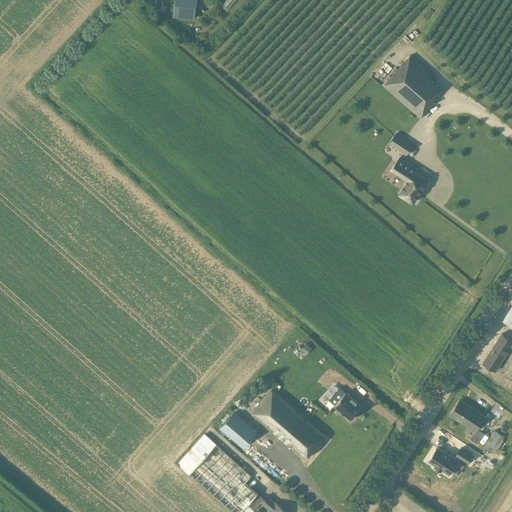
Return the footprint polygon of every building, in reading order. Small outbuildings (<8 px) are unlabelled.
[(176,0),(174,16),(193,18),(196,0),(176,0)] [(384,84),(421,117),(435,102),(433,100),(442,90),(429,78),(433,75),(410,55),(384,84)] [(397,149),(406,155),(413,144),(404,138),(397,149)] [(399,193),(413,202),(429,176),(400,156),(394,166),(410,177),(399,193)] [(511,305),(503,319),(511,324),(511,305)] [(483,363),(495,371),(511,344),(511,340),(501,333),(483,363)] [(252,413),(305,458),(324,435),(272,390),(252,413)] [(346,392),(335,405),(352,419),(363,406),(346,392)] [(459,400),(454,408),(479,424),(484,417),(459,400)] [(479,424),(454,408),(450,414),(475,430),(470,438),(477,443),(484,433),(477,428),(479,424)] [(220,427),(243,447),(256,431),(233,412),(220,427)] [(493,433),(483,447),(494,453),(505,438),(499,434),(494,431),(493,433)] [(471,459),(475,452),(463,444),(456,454),(439,443),(431,457),(437,461),(437,463),(443,467),(444,465),(452,470),(462,454),(471,459)] [(217,444),(189,474),(231,511),(241,511),(258,493),(246,482),(252,475),(217,444)] [(403,475),(427,491),(434,479),(421,471),(428,460),(417,453),(403,475)] [(269,510),(267,511),(286,511),(276,503),(275,503),(267,495),(260,503),(269,510)]
